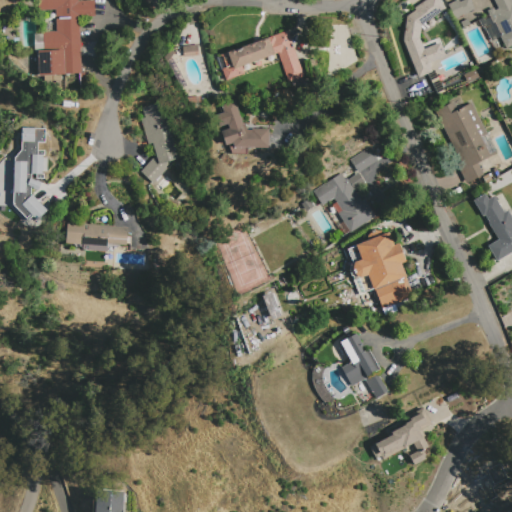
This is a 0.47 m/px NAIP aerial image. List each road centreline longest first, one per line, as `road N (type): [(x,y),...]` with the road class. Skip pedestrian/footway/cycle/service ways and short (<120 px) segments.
road 1 (residential): [(360,4),(511,381)]
road 2 (residential): [(109,144),(120,74),(140,43),(173,17),(210,1),(365,0)]
